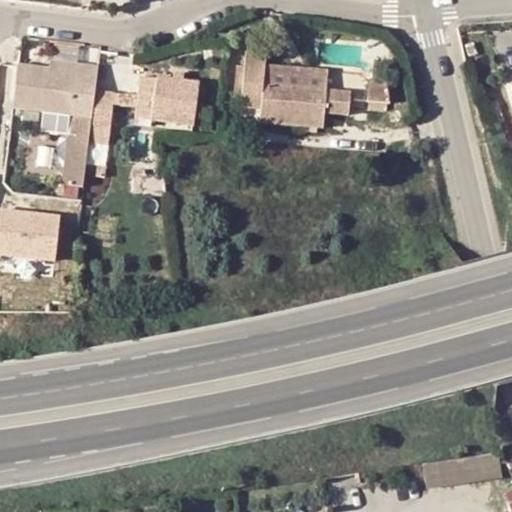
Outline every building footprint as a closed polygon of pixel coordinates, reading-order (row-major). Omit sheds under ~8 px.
[(330,93),(270,86),(273,66),(274,59),(254,56),(249,95),(268,98),(264,122),(330,131),(331,115),(352,117),(354,104),(375,107),(376,96),(333,91),(333,93),(330,93)] [(83,73),(84,66),(53,62),(52,69),(83,73)] [(81,132),(96,134),(96,129),(101,94),(104,68),(84,66),(83,73),(52,69),(24,65),(19,108),(83,115),(81,132)] [(330,93),(333,74),(273,66),(270,86),(330,93)] [(140,78),(136,119),(194,125),(198,84),(140,78)] [(376,96),(375,107),(403,110),(399,89),(377,86),(376,96)] [(118,96),(101,94),(96,129),(114,130),(118,96)] [(69,187),(88,189),(95,139),(81,137),(76,137),(69,187)] [(54,149),(38,146),(35,164),(51,167),(54,149)] [(0,208),(0,255),(61,257),(62,210),(0,208)] [(0,258),(0,269),(55,272),(55,260),(0,258)] [(501,451),(426,462),(430,487),(504,477),(501,451)]
